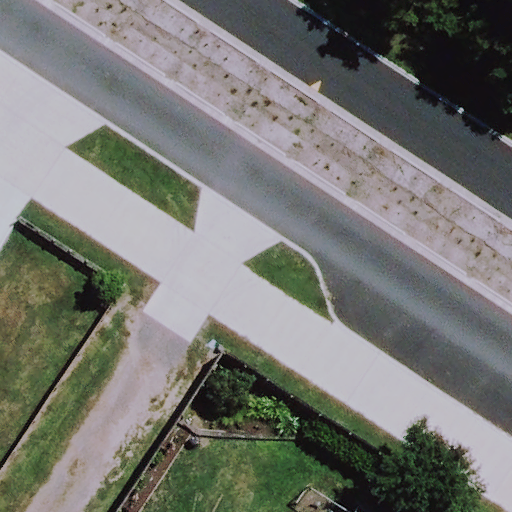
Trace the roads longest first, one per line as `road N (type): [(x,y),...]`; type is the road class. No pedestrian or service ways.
road 1 (residential): [(511,348),(0,11)]
road 2 (residential): [(233,0),(511,183)]
